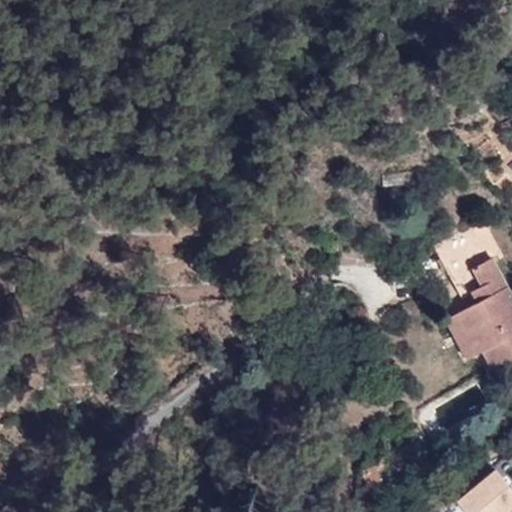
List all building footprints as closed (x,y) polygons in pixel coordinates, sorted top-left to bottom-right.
[(471,268),(479,284),(486,297),(476,303),(454,315),(473,353),(481,349),(491,367),(511,355),(511,298),(489,258),(500,251),(482,220),(439,243),(456,275),(471,268)] [(486,297),(479,284),(469,290),(476,303),(486,297)] [(465,358),(473,353),(454,315),(445,319),(465,358)] [(382,463),(387,479),(400,475),(394,458),(382,463)] [(361,469),(368,489),(379,485),(372,464),(361,469)] [(458,505),(463,511),(499,511),(511,502),(511,492),(496,473),(458,505)]
